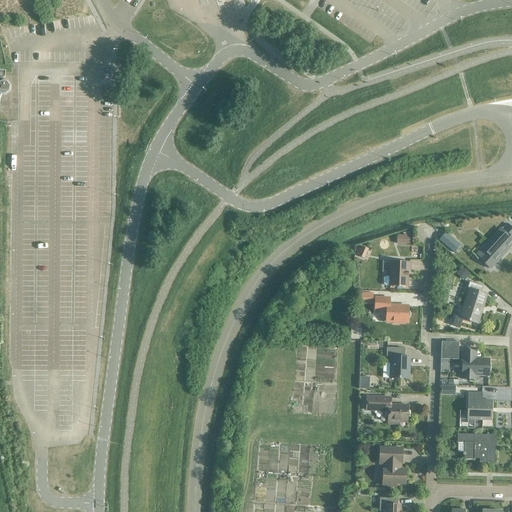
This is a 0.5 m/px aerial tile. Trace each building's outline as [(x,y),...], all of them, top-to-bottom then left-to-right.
[(0,101),(1,95),(4,96),(8,93),(9,88),(5,84),(3,83),(5,71),(0,70),(0,101)] [(511,238),(511,237),(511,236),(511,228),(506,223),(500,230),(502,231),(477,258),(490,269),(511,244),(511,238)] [(403,236),(397,236),(397,245),(410,245),(410,236),(403,236)] [(383,278),(383,284),(385,286),(389,286),(389,287),(406,287),(406,280),(407,272),(409,272),(409,263),(390,262),(390,277),(385,277),(383,278)] [(462,266),(458,271),(466,277),(470,273),(462,266)] [(455,316),(452,327),(460,329),(463,320),(477,324),(486,295),(480,293),(482,286),(469,283),(467,290),(469,291),(461,318),(455,316)] [(374,298),(374,311),(384,311),(386,314),(385,322),(392,323),(393,324),(398,325),(399,323),(407,323),(407,318),(408,317),(409,315),(409,313),(407,312),(407,307),(389,306),(389,299),(374,298)] [(441,342),(440,360),(457,360),(458,343),(441,342)] [(386,357),(391,357),(390,379),(407,380),(408,365),(409,365),(409,357),(403,357),(403,349),(386,349),(386,357)] [(462,351),(461,379),(474,379),(474,375),(488,375),(488,359),(476,359),(476,351),(462,351)] [(441,386),(441,395),(454,396),(455,387),(441,386)] [(491,420),(492,401),(482,400),(482,393),(468,392),(467,419),(491,420)] [(387,417),(387,425),(398,425),(398,421),(407,422),(407,406),(390,406),(390,399),(367,398),(366,411),(384,411),(384,415),(385,417),(387,417)] [(495,435),(457,434),(457,443),(456,453),(463,453),(463,459),(474,460),(474,458),(479,458),(479,462),(493,463),(494,444),(495,444),(495,435)] [(401,463),(402,449),(379,448),(378,464),(383,465),(382,471),(382,487),(396,487),(396,484),(405,484),(405,471),(398,471),(398,463),(401,463)] [(397,499),(379,498),(378,511),(399,511),(400,505),(397,505),(397,499)]
